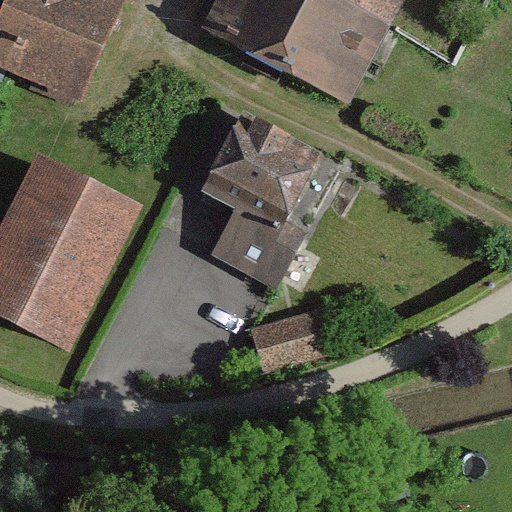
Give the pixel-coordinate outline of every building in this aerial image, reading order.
[(123,0),(2,0),(0,5),(0,64),(73,101),(123,0)] [(393,0),(220,0),(203,37),(343,104),(393,0)] [(285,231),(318,156),(228,117),(195,192),(285,231)] [(153,216),(42,167),(0,262),(0,323),(89,362),(153,216)] [(325,348),(314,305),(253,321),(264,364),(325,348)]
